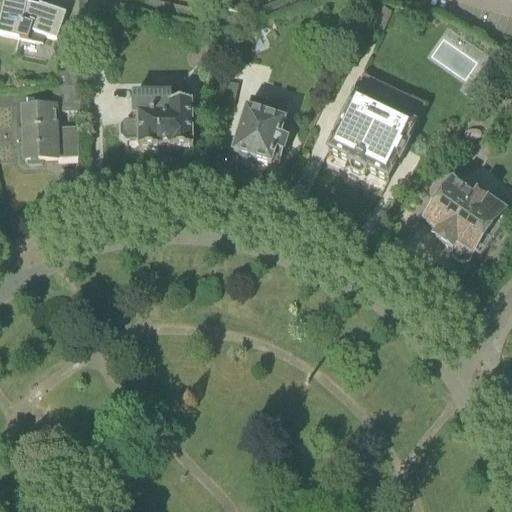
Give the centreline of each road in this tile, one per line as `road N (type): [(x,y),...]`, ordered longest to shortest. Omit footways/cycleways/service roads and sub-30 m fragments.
road 1 (residential): [(447,376),(371,301),(263,252),(203,239),(84,252),(0,294)]
road 2 (residential): [(506,511),(485,443),(447,376)]
